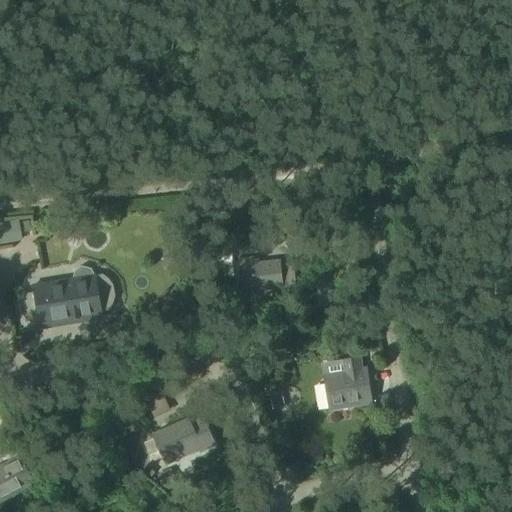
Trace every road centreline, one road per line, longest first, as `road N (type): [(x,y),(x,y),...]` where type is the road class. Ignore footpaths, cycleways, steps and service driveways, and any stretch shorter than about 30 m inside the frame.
road 1 (track): [(121,193),(511,143)]
road 2 (unknown): [(0,376),(171,347),(215,367),(276,471)]
road 3 (unknown): [(276,471),(381,487),(412,511)]
road 4 (track): [(121,193),(0,208)]
